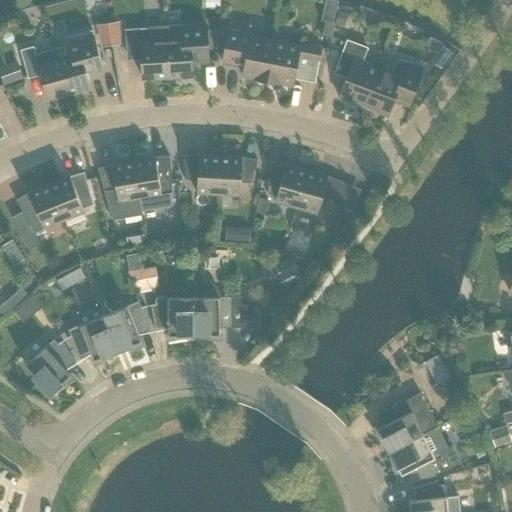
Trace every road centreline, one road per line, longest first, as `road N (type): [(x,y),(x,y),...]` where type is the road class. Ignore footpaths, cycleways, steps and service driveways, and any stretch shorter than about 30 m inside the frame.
road 1 (residential): [(0,164),(82,131),(194,116),(273,123),(392,154),(410,142),(511,0)]
road 2 (residential): [(53,452),(106,402),(160,380),(219,377),(265,390)]
road 3 (residential): [(366,511),(336,445),(265,390)]
